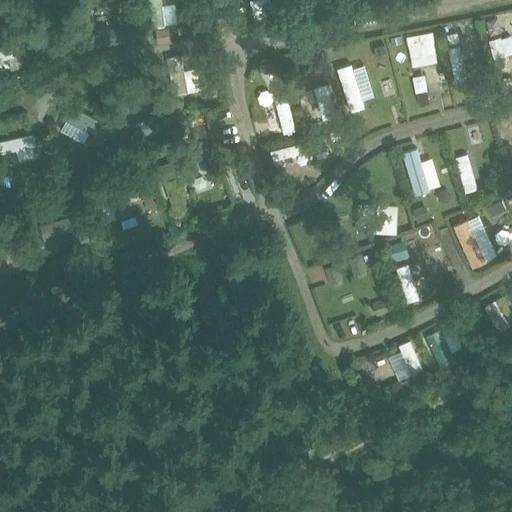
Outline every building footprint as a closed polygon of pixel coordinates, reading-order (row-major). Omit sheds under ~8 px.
[(161,0),(149,0),(152,28),(164,27),(164,25),(162,5),(161,0)] [(443,16),(421,19),(423,31),(445,28),(443,16)] [(125,26),(82,33),(85,48),(128,41),(125,26)] [(500,37),(489,40),(496,63),(507,60),(500,37)] [(24,41),(0,46),(0,58),(8,57),(24,54),(26,53),(24,41)] [(459,46),(447,49),(456,83),(468,80),(459,46)] [(181,56),(168,58),(174,96),(187,93),(187,92),(184,71),(181,56)] [(429,79),(440,75),(436,63),(424,67),(429,79)] [(352,64),(338,68),(351,111),(365,106),(363,99),(353,69),(352,64)] [(327,83),(314,87),(323,119),(336,115),(327,83)] [(285,92),(273,95),(282,132),(295,129),(285,92)] [(68,104),(61,117),(66,119),(89,132),(103,140),(110,128),(68,104)] [(488,133),(469,137),(475,165),(494,160),(488,133)] [(421,157),(431,153),(424,134),(414,137),(421,157)] [(33,135),(0,141),(0,149),(1,154),(16,150),(32,147),(35,146),(33,135)] [(300,144),(271,151),(273,160),(303,153),(300,144)] [(417,148),(402,153),(416,196),(431,191),(430,189),(421,162),(417,148)] [(195,153),(156,167),(161,181),(164,180),(182,174),(200,167),(195,153)] [(468,154),(456,157),(466,192),(478,189),(468,154)] [(139,177),(104,190),(109,204),(144,192),(139,177)] [(378,216),(413,217),(413,188),(378,187),(378,216)] [(492,217),(506,211),(501,201),(487,207),(492,217)] [(81,212),(40,225),(44,239),(64,233),(86,227),(81,212)] [(468,220),(454,227),(473,269),(488,262),(487,260),(468,220)] [(422,246),(411,250),(423,286),(435,282),(422,246)] [(334,251),(321,255),(333,287),(345,282),(334,251)] [(408,264),(396,268),(407,302),(419,298),(408,264)] [(495,300),(485,307),(501,332),(511,325),(509,321),(495,300)] [(451,316),(442,320),(452,345),(462,341),(451,316)] [(441,330),(427,336),(442,369),(456,363),(451,352),(441,331),(441,330)] [(410,340),(399,345),(402,351),(412,374),(414,378),(425,373),(410,340)]
